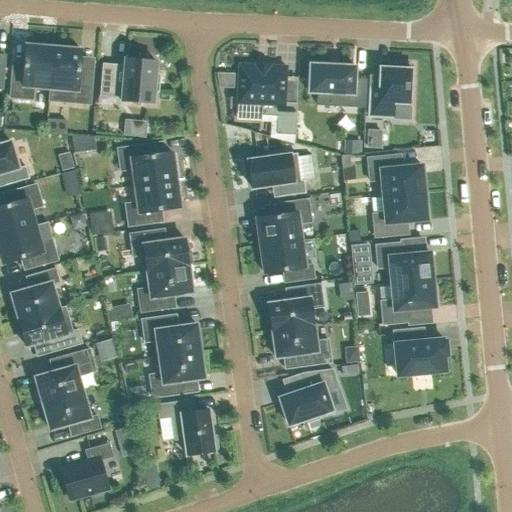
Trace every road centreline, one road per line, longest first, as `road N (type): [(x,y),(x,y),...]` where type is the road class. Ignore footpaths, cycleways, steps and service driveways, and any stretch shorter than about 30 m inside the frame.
road 1 (residential): [(261,488),(195,59),(196,22)]
road 2 (residential): [(462,34),(499,424)]
road 3 (residential): [(196,22),(462,34)]
road 4 (residential): [(499,424),(385,446),(261,488)]
road 5 (residential): [(0,7),(196,22)]
road 6 (residential): [(0,387),(35,511)]
